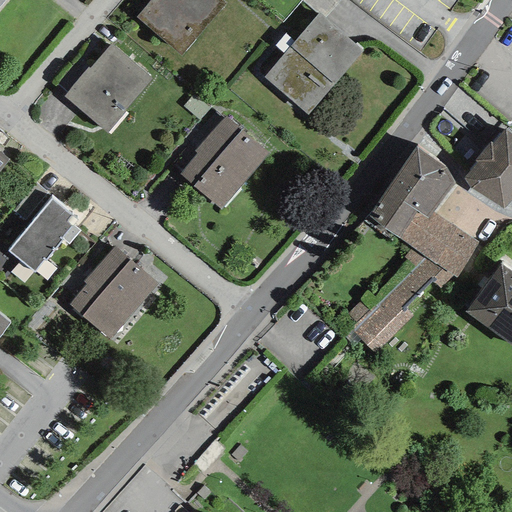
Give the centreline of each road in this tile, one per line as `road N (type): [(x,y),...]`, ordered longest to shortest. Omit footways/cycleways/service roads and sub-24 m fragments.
road 1 (tertiary): [(506,0),(251,316)]
road 2 (residential): [(6,117),(251,316)]
road 3 (tertiary): [(251,316),(74,511)]
road 4 (residential): [(107,0),(6,117)]
